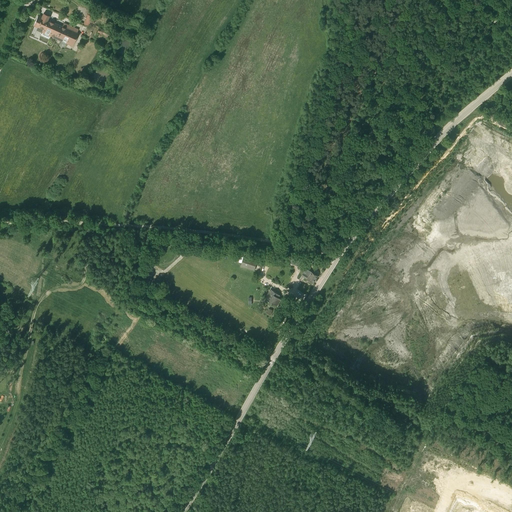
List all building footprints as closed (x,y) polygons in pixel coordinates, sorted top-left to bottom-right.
[(92,27),(95,18),(92,17),(93,14),(89,12),(88,15),(83,25),(89,27),(90,26),(92,27)] [(71,46),(77,33),(60,26),(47,20),(49,16),(44,13),(42,17),(38,15),(34,26),(43,30),(41,33),(51,37),(71,46)] [(112,38),(115,31),(113,30),(113,29),(108,27),(107,31),(100,28),(98,32),(110,37),(112,38)] [(244,257),(243,261),(241,266),(254,271),(257,261),(244,257)] [(300,266),(302,259),(292,257),(290,263),(300,266)] [(140,279),(146,281),(152,265),(146,263),(140,279)] [(313,283),(318,275),(306,268),(302,275),(306,278),(313,283)] [(271,289),(270,291),(265,298),(277,306),(281,299),(278,297),(279,295),(271,289)]
